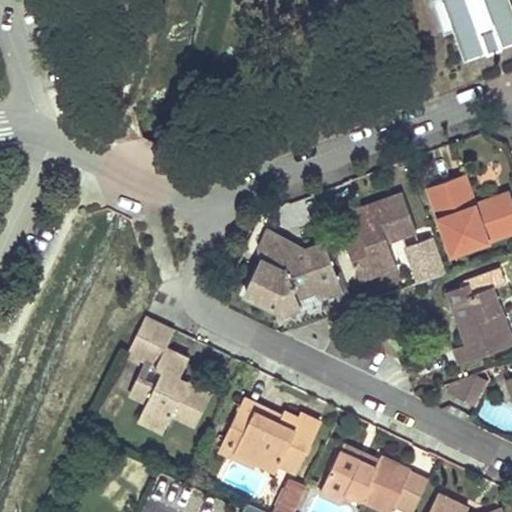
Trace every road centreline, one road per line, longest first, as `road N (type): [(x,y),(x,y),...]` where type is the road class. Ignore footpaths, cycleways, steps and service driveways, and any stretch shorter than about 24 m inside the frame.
road 1 (residential): [(511,460),(212,317),(194,279),(224,219)]
road 2 (residential): [(509,89),(239,188),(224,219)]
road 3 (residential): [(224,219),(52,135),(0,127)]
